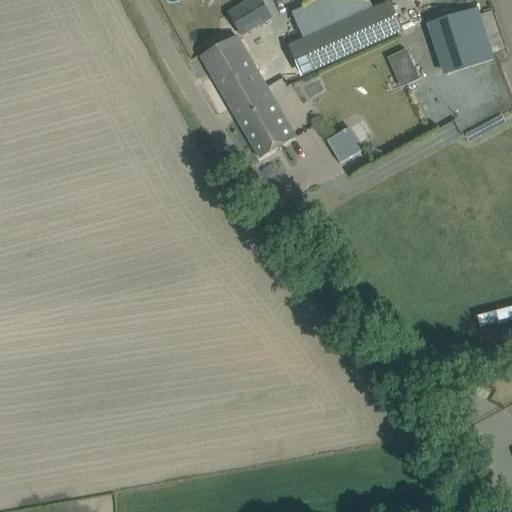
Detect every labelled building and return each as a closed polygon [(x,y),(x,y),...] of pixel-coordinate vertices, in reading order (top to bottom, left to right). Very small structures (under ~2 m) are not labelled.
[(260,0),(252,0),(229,14),(242,36),(271,19),(260,0)] [(310,39),(297,45),(293,47),(305,74),(399,33),(387,5),(333,29),(330,20),(324,6),(301,16),(310,39)] [(492,11),(479,16),(477,9),(431,24),(448,75),(494,61),(491,53),(504,49),(492,11)] [(231,109),(267,88),(237,38),(202,58),(231,109)] [(402,88),(422,79),(409,50),(390,58),(402,88)] [(261,159),(296,138),(267,88),(231,109),(261,159)] [(354,128),(330,141),(343,165),(367,152),(354,128)]
